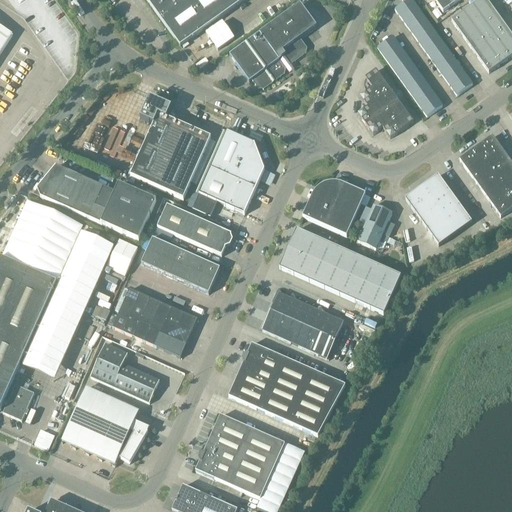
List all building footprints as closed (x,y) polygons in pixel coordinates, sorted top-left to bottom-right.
[(145,0),(180,48),(181,47),(205,30),(207,32),(209,30),(210,32),(206,35),(218,51),(234,40),(222,23),(214,29),(213,28),(220,23),(219,21),(247,0),(145,0)] [(407,28),(457,98),(472,86),(410,0),(395,11),(395,12),(407,29),(407,28)] [(453,0),(433,0),(443,14),(456,4),(453,0)] [(485,0),(482,0),(468,11),(475,21),(492,9),(485,0)] [(230,57),(249,84),(252,82),(258,90),(262,91),(285,76),(285,71),(306,55),(307,50),(300,40),(316,28),(300,6),(230,57)] [(475,21),(483,32),(499,20),(492,9),(475,21)] [(451,23),(459,33),(475,21),(468,11),(451,23)] [(483,32),(490,42),(507,30),(499,20),(483,32)] [(459,33),(466,43),(483,32),(475,21),(459,33)] [(0,55),(12,37),(0,28),(0,55)] [(490,42),(498,52),(511,41),(511,37),(507,30),(490,42)] [(466,43),(474,54),(490,42),(483,32),(466,43)] [(377,50),(427,119),(443,108),(393,38),(377,50)] [(511,41),(498,52),(505,63),(511,57),(511,41)] [(474,54),(481,64),(498,52),(490,42),(474,54)] [(498,52),(481,64),(489,75),(505,63),(498,52)] [(390,140),(413,124),(376,72),(365,80),(366,81),(365,84),(364,86),(365,92),(366,94),(360,99),(367,109),(358,116),(373,137),(383,130),(390,140)] [(166,120),(171,109),(149,99),(140,120),(154,126),(158,117),(166,120)] [(193,108),(190,115),(196,117),(199,110),(193,108)] [(130,178),(183,202),(211,140),(166,120),(158,117),(154,126),(130,178)] [(199,196),(192,211),(210,219),(217,204),(244,216),(264,172),(254,145),(227,133),(199,196)] [(459,162),(501,219),(511,211),(511,165),(492,138),(459,162)] [(40,199),(101,226),(139,242),(156,203),(119,186),(115,194),(56,168),(37,191),(40,199)] [(438,177),(405,201),(438,248),(472,224),(438,177)] [(312,202),(311,201),(310,201),(302,219),(346,239),(365,196),(343,186),(344,186),(343,187),(331,185),(331,187),(320,193),(317,191),(312,202)] [(358,244),(376,252),(392,215),(374,207),(358,244)] [(231,237),(231,236),(167,208),(157,230),(221,258),(225,250),(230,248),(233,242),(231,237)] [(401,278),(296,232),(279,270),(383,317),(401,278)] [(141,266),(209,296),(220,271),(152,240),(141,266)] [(0,263),(0,411),(57,285),(1,260),(0,263)] [(180,360),(192,334),(197,321),(129,291),(112,330),(180,360)] [(331,317),(325,314),(324,316),(289,300),(289,298),(278,293),(273,304),(274,305),(262,332),(327,361),(343,324),(330,319),(331,317)] [(228,399),(318,439),(345,388),(252,346),(247,356),(248,356),(246,356),(243,363),(244,365),(243,365),(228,399)] [(159,383),(123,367),(127,356),(106,347),(90,379),(149,406),(159,383)] [(34,395),(15,387),(3,415),(22,423),(34,395)] [(90,416),(103,422),(116,428),(130,434),(131,433),(134,435),(119,460),(129,466),(144,440),(145,440),(147,434),(149,430),(135,423),(139,414),(85,390),(77,410),(90,416)] [(76,451),(77,448),(76,448),(90,416),(77,410),(63,441),(62,445),(64,442),(71,445),(70,448),(76,451)] [(89,457),(90,454),(89,454),(96,439),(103,422),(90,416),(76,448),(77,448),(85,451),(83,454),(89,457)] [(200,464),(195,473),(260,502),(285,446),(220,418),(204,454),(204,455),(203,455),(199,462),(200,464)] [(102,463),(104,460),(102,459),(116,428),(103,422),(96,439),(89,454),(90,454),(98,457),(97,460),(102,463)] [(102,459),(104,460),(111,463),(110,466),(115,469),(117,465),(116,465),(130,434),(116,428),(102,459)] [(305,456),(288,449),(263,503),(280,511),(305,456)] [(171,511),(236,511),(183,488),(171,511)]
